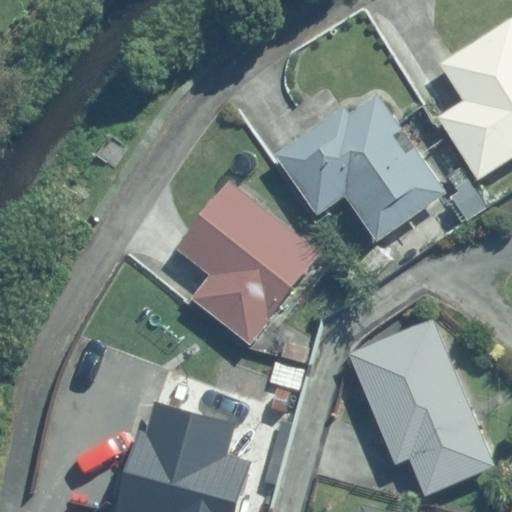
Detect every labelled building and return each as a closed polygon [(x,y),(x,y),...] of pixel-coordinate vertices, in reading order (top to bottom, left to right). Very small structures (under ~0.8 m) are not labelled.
[(511,160),(511,18),(443,63),(467,100),(440,116),(481,181),(511,160)] [(348,105),(278,154),(319,215),(348,196),(379,240),(448,192),(418,148),(409,154),(396,135),(404,129),(380,92),(353,113),(348,105)] [(229,181),(177,247),(213,275),(194,298),(253,344),(273,318),(271,316),(322,253),(229,181)] [(488,208),(471,181),(459,189),(462,194),(455,198),(469,220),(488,208)] [(393,259),(379,245),(361,264),(375,278),(393,259)] [(497,466),(436,318),(353,354),(399,463),(412,458),(427,496),(497,466)] [(306,361),(309,348),(283,341),(279,354),(306,361)] [(300,396),(277,390),(270,420),(292,426),(300,396)] [(240,511),(255,461),(230,455),(239,423),(155,402),(147,433),(139,431),(118,511),(240,511)] [(508,485),(493,481),(488,498),(504,502),(508,485)]
